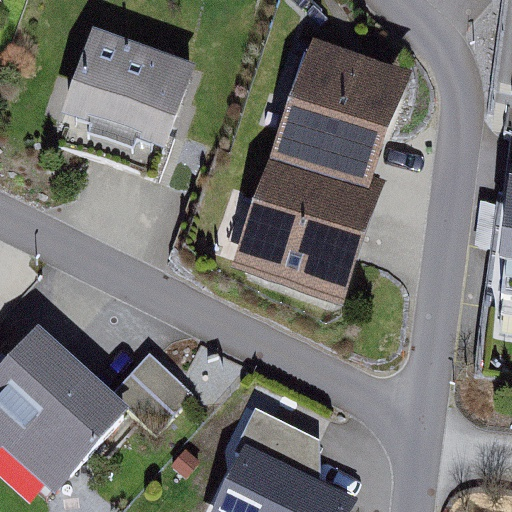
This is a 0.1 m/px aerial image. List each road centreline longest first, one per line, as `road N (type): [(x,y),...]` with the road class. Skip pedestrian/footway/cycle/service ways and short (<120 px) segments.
road 1 (residential): [(0,232),(405,424)]
road 2 (residential): [(405,424),(448,79),(387,0)]
